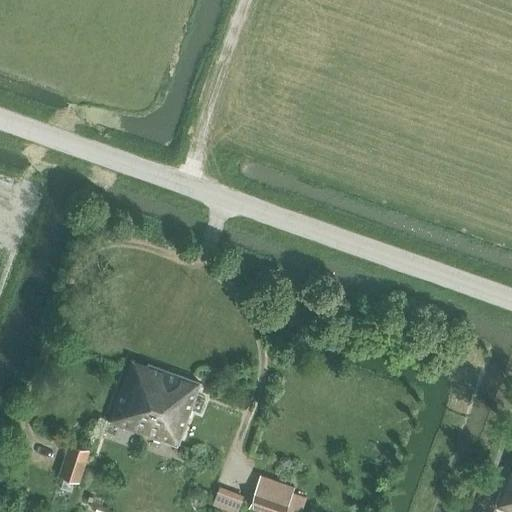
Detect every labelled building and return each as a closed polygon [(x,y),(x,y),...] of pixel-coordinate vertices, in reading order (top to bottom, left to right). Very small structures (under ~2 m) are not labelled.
[(109,422),(143,434),(166,369),(148,363),(147,365),(131,360),(109,422)] [(166,369),(143,434),(177,446),(200,382),(166,369)] [(60,476),(79,482),(89,450),(70,444),(60,476)] [(511,461),(497,506),(511,510),(511,461)] [(300,511),(305,497),(292,493),(294,485),(260,474),(248,506),(265,511),(300,511)]
